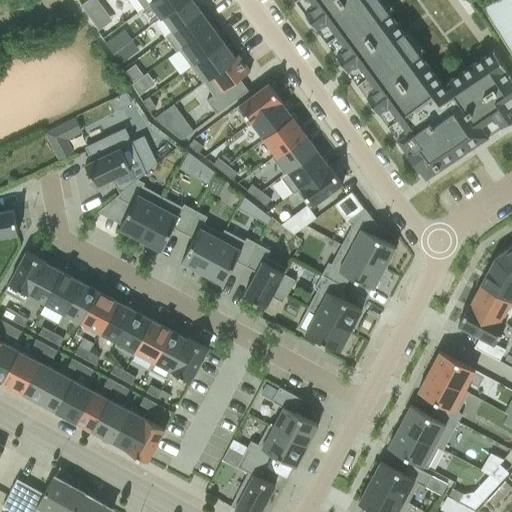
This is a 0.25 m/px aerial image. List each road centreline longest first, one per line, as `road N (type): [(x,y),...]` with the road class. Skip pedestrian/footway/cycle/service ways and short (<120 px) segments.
road 1 (residential): [(364,403),(60,240),(49,181)]
road 2 (residential): [(255,0),(428,245)]
road 3 (tertiary): [(180,511),(0,413)]
road 4 (residential): [(428,245),(439,261),(364,403)]
road 5 (residential): [(364,403),(304,511)]
